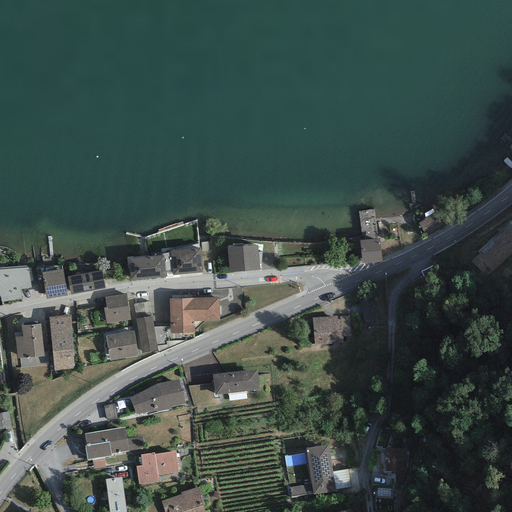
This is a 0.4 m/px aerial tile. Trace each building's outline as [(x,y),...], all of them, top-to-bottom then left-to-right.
[(440,227),(433,215),(419,223),(426,236),(440,227)] [(511,233),(506,227),(478,252),(480,254),(473,260),(487,276),(511,252),(511,233)] [(379,239),(359,241),(361,264),(382,262),(379,239)] [(229,272),(260,270),(257,244),(227,247),(229,272)] [(170,251),(170,253),(162,254),(162,256),(128,258),(129,280),(166,277),(166,273),(171,272),(172,275),(202,273),(200,248),(170,251)] [(26,266),(0,267),(0,297),(1,302),(21,299),(20,289),(31,288),(28,267),(26,267),(26,266)] [(63,269),(41,272),(46,299),(67,296),(63,269)] [(102,271),(67,277),(70,295),(105,289),(102,271)] [(131,320),(126,294),(105,297),(107,307),(103,308),(106,324),(110,324),(131,320)] [(194,298),(169,299),(170,333),(194,333),(194,321),(219,321),(218,297),(193,297),(194,298)] [(363,321),(376,320),(374,297),(361,298),(363,321)] [(74,368),(70,315),(49,317),(54,371),(74,368)] [(349,315),(341,316),(342,337),(351,336),(349,315)] [(158,350),(152,316),(136,319),(142,353),(158,350)] [(341,316),(312,317),(314,344),(342,343),(342,337),(341,316)] [(44,356),(40,323),(21,325),(23,337),(15,338),(17,359),(44,356)] [(110,361),(138,356),(133,331),(105,336),(110,361)] [(257,369),(212,374),(213,384),(214,394),(259,390),(257,369)] [(157,384),(130,398),(136,414),(156,410),(156,413),(171,409),(171,407),(185,405),(182,389),(181,389),(179,380),(157,384)] [(214,394),(213,384),(189,386),(195,409),(220,404),(218,398),(215,398),(214,394)] [(117,419),(114,403),(104,405),(107,421),(117,419)] [(11,429),(8,412),(2,413),(0,413),(0,428),(5,428),(5,430),(11,429)] [(87,460),(89,460),(112,456),(111,453),(128,451),(126,439),(125,427),(85,434),(87,446),(84,446),(86,457),(87,460)] [(126,439),(128,451),(145,448),(143,436),(126,439)] [(332,472),(328,445),(306,449),(312,484),(313,493),(313,495),(335,492),(335,490),(332,472)] [(405,471),(404,448),(385,449),(386,472),(405,471)] [(154,454),(154,453),(141,454),(142,466),(136,467),(139,484),(158,481),(157,475),(179,472),(176,451),(154,454)] [(104,459),(92,461),(94,469),(106,467),(104,459)] [(332,472),(335,490),(351,487),(348,470),(332,472)] [(125,511),(121,477),(105,479),(109,511),(125,511)] [(291,497),(313,493),(312,484),(289,487),(291,497)] [(205,511),(203,505),(205,505),(200,489),(199,487),(197,487),(181,493),(181,495),(165,500),(161,501),(164,511),(205,511)] [(393,489),(376,488),(375,498),(393,499),(393,489)]
